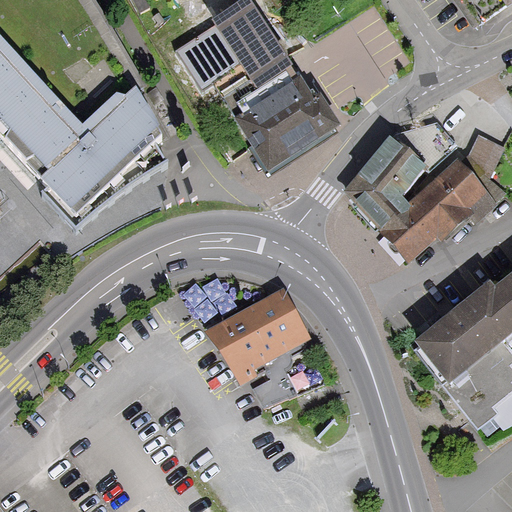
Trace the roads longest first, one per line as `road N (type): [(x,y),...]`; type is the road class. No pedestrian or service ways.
road 1 (primary): [(282,250),(200,241),(147,260),(90,297),(0,384)]
road 2 (residential): [(282,250),(388,115),(449,79)]
road 3 (primary): [(411,511),(372,371),(343,307)]
road 4 (residential): [(343,307),(511,230)]
